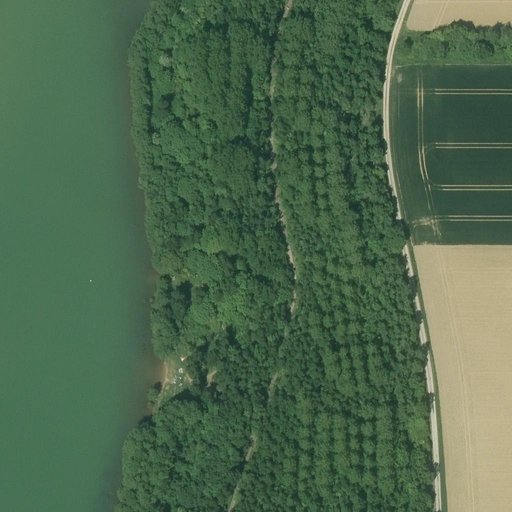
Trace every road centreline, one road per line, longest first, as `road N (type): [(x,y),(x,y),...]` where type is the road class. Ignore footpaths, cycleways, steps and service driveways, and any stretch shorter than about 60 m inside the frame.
road 1 (track): [(437,511),(433,405),(388,155),(388,82),(409,0)]
road 2 (track): [(292,0),(276,47),(270,117),(279,220),(295,282)]
road 3 (track): [(295,282),(274,386),(233,511)]
